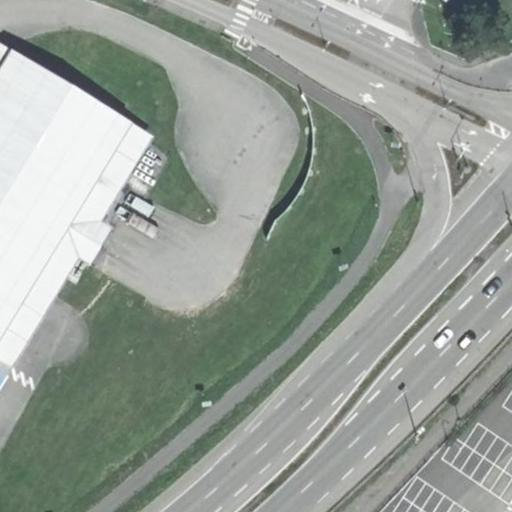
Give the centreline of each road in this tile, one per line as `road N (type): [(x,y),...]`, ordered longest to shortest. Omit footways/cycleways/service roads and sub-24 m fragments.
road 1 (trunk): [(428,277),(186,511)]
road 2 (trunk): [(280,511),(511,274)]
road 3 (unclassified): [(511,105),(265,0)]
road 4 (unclassified): [(173,0),(396,106)]
road 5 (unclassified): [(396,106),(424,147),(433,186),(428,277)]
road 6 (unclassified): [(396,106),(482,146),(511,147)]
road 7 (trunk): [(511,189),(428,277)]
